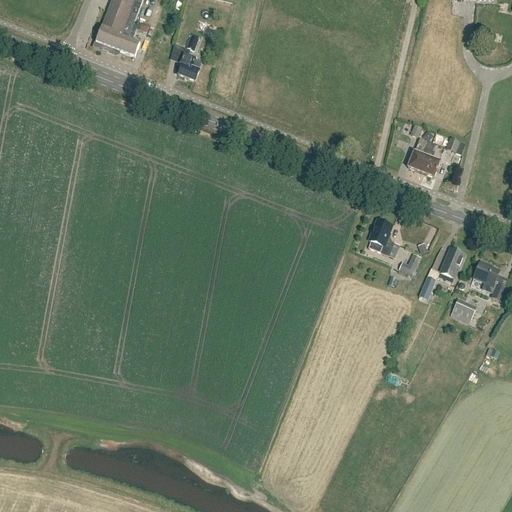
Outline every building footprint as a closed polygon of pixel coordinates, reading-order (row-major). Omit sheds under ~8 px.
[(135,59),(140,46),(132,43),(138,28),(134,26),(143,0),(113,0),(96,44),(105,48),(105,49),(107,53),(111,55),(113,51),(135,59)] [(148,26),(142,24),(139,31),(145,33),(148,26)] [(194,53),(198,41),(190,38),(186,50),(194,53)] [(195,83),(199,73),(192,70),(196,60),(183,54),(179,65),(182,67),(179,76),(195,83)] [(417,139),(421,129),(415,127),(412,137),(417,139)] [(421,175),(432,146),(420,141),(415,154),(414,154),(408,170),(421,175)] [(461,157),(465,147),(460,145),(450,141),(446,151),(461,157)] [(432,146),(421,175),(434,180),(440,164),(439,163),(444,150),(432,146)] [(389,258),(394,245),(387,242),(393,227),(377,221),(369,242),(371,243),(369,248),(368,250),(389,258)] [(451,284),(453,281),(454,281),(465,256),(451,251),(440,275),(449,279),(447,282),(451,284)] [(412,278),(420,260),(413,256),(408,267),(402,264),(399,272),(412,278)] [(390,271),(371,264),(368,272),(387,279),(390,271)] [(501,304),(506,291),(494,287),(500,273),(492,270),(493,269),(481,264),(474,280),(485,285),(483,291),(494,296),(492,300),(501,304)] [(429,280),(427,279),(419,299),(428,302),(431,294),(431,295),(436,282),(430,279),(429,280)] [(469,326),(472,321),(476,311),(477,310),(458,302),(451,318),(469,326)] [(493,352),(490,358),(497,361),(500,354),(493,352)]
